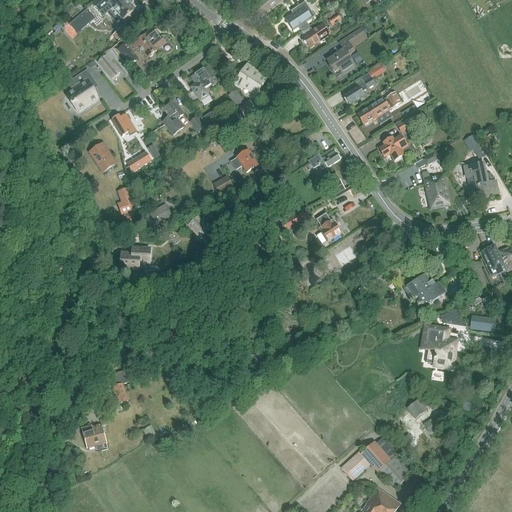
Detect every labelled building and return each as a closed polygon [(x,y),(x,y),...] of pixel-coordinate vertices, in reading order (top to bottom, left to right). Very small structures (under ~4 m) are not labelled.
[(127,0),(96,0),(92,4),(103,17),(113,9),(123,21),(134,11),(127,3),(129,1),(127,0)] [(290,17),(285,20),(293,31),(297,28),(305,23),(307,22),(314,17),(304,2),(304,3),(290,12),(292,15),(290,17)] [(80,12),(76,7),(75,8),(71,4),(65,9),(73,18),(80,12)] [(147,7),(138,14),(144,21),(153,13),(147,7)] [(334,11),(327,16),(323,19),(330,29),(332,27),(332,28),(333,27),(334,28),(338,25),(337,24),(341,22),(338,18),(340,17),(339,15),(340,14),(337,9),(334,11)] [(69,25),(76,35),(94,20),(87,11),(69,25)] [(62,22),(64,26),(70,20),(68,17),(62,22)] [(169,17),(164,21),(169,27),(174,23),(169,17)] [(305,23),(297,28),(301,34),(301,33),(309,28),(305,23)] [(53,29),(56,32),(62,27),(59,24),(53,29)] [(304,37),(303,39),(306,43),(306,45),(307,47),(309,48),(310,49),(323,40),(324,39),(321,35),(326,31),(322,25),(313,32),(304,37)] [(53,34),(52,35),(55,38),(64,30),(62,27),(53,34)] [(303,35),(304,37),(313,32),(310,27),(309,28),(301,33),(303,35)] [(366,27),(360,31),(364,36),(369,33),(366,27)] [(122,28),(117,32),(122,37),(127,33),(122,28)] [(139,50),(139,51),(147,60),(166,44),(153,29),(136,42),(132,46),(137,52),(139,50)] [(354,34),(349,37),(353,44),(354,45),(359,41),(364,37),(364,36),(360,31),(360,30),(354,34)] [(43,38),(45,41),(52,35),(53,34),(51,32),(43,38)] [(117,32),(112,37),(116,41),(116,42),(122,37),(117,32)] [(343,50),(353,44),(349,37),(346,39),(339,44),(341,47),(343,50)] [(354,45),(356,48),(367,40),(364,37),(359,41),(354,45)] [(127,47),(134,55),(137,52),(132,46),(136,42),(134,40),(127,47)] [(121,47),(116,51),(126,62),(130,66),(130,65),(134,62),(136,60),(138,59),(134,55),(127,47),(124,44),(124,45),(121,47)] [(356,48),(354,45),(353,44),(343,50),(327,62),(335,73),(338,70),(341,75),(354,67),(348,57),(354,53),(354,52),(352,50),(356,48)] [(400,44),(394,48),(397,53),(403,49),(400,44)] [(357,53),(350,57),(356,65),(362,61),(357,53)] [(105,57),(98,63),(112,79),(119,73),(105,57)] [(244,86),(257,94),(267,78),(247,65),(243,70),(240,69),(237,69),(234,74),(235,77),(238,79),(233,86),(241,90),(242,89),(244,86)] [(357,87),(343,96),(345,99),(349,106),(364,97),(361,93),(367,89),(367,90),(375,85),(373,81),(374,81),(374,79),(384,73),(380,66),(368,73),(368,74),(361,79),(363,83),(357,87)] [(197,100),(200,103),(209,97),(205,89),(210,86),(212,88),(218,83),(207,67),(191,78),(195,84),(192,87),(190,88),(193,93),(197,100)] [(86,83),(66,96),(71,102),(70,103),(73,106),(77,113),(98,99),(93,93),(92,90),(91,89),(89,86),(95,82),(90,76),(87,70),(67,84),(71,90),(85,80),(86,83)] [(279,91),(283,95),(289,89),(277,77),(268,85),(276,93),(279,91)] [(255,97),(257,94),(244,86),(242,89),(255,97)] [(228,96),(235,107),(243,102),(236,91),(228,96)] [(197,100),(193,93),(189,95),(193,102),(197,100)] [(371,107),(357,116),(363,126),(370,122),(371,122),(376,119),(388,112),(390,111),(389,110),(392,108),(401,103),(395,93),(387,98),(383,100),(382,99),(375,104),(375,105),(371,107)] [(245,103),(239,108),(243,115),(253,108),(249,101),(245,103)] [(164,125),(173,137),(184,128),(178,119),(184,115),(173,102),(162,110),(169,118),(162,123),(164,125)] [(413,106),(407,110),(410,115),(417,111),(413,106)] [(253,108),(243,115),(246,119),(256,112),(253,108)] [(410,115),(407,110),(401,114),(404,119),(410,115)] [(388,112),(376,119),(380,125),(392,118),(388,112)] [(206,126),(205,127),(206,129),(216,121),(211,113),(201,120),(206,126)] [(425,120),(420,113),(413,118),(417,125),(425,120)] [(129,137),(130,137),(136,133),(134,129),(126,115),(120,119),(119,117),(112,121),(122,137),(127,134),(129,137)] [(239,128),(242,125),(237,117),(233,119),(231,116),(219,124),(227,136),(239,128)] [(206,129),(205,127),(203,128),(196,118),(193,121),(190,123),(197,133),(204,128),(205,129),(206,129)] [(398,130),(401,134),(415,126),(411,119),(410,118),(396,126),(398,130)] [(480,146),(473,136),(464,141),(471,152),(473,151),(476,148),(480,146)] [(401,150),(406,147),(400,138),(393,142),(392,139),(384,144),(385,147),(380,150),(384,158),(390,155),(394,161),(404,155),(401,150)] [(89,153),(101,171),(114,163),(103,144),(89,153)] [(153,146),(147,149),(154,160),(159,157),(153,146)] [(486,156),(480,146),(476,148),(473,151),(479,160),(486,156)] [(248,151),(236,159),(241,167),(246,174),(251,171),(252,173),(257,170),(256,167),(258,166),(248,151)] [(319,155),(308,162),(308,163),(313,169),(319,166),(322,170),(326,167),(327,168),(340,160),(335,151),(321,159),(319,156),(319,155)] [(77,159),(74,161),(77,165),(84,162),(80,153),(75,155),(77,159)] [(128,168),(126,169),(127,175),(150,161),(146,153),(127,165),(128,168)] [(425,167),(426,167),(438,160),(434,153),(422,160),(423,163),(425,166),(425,167)] [(241,167),(236,159),(230,162),(236,171),(241,167)] [(423,163),(422,160),(415,164),(417,170),(425,166),(423,163)] [(114,163),(101,171),(103,174),(116,166),(114,163)] [(485,165),(465,169),(470,193),(470,194),(470,195),(471,195),(471,196),(472,196),(473,197),(474,197),(475,197),(476,197),(477,197),(478,197),(479,196),(479,198),(497,195),(495,183),(494,184),(493,178),(493,177),(492,177),(492,176),(491,175),(490,175),(490,174),(489,174),(488,174),(487,174),(486,174),(485,165)] [(428,173),(422,174),(424,184),(430,211),(450,206),(444,177),(443,177),(443,176),(438,177),(438,176),(429,178),(428,173)] [(213,185),(219,195),(232,187),(227,177),(223,179),(220,181),(216,183),(213,185)] [(332,177),(324,183),(330,193),(331,195),(333,197),(334,196),(344,190),(342,187),(341,186),(339,182),(337,178),(334,180),(332,177)] [(122,203),(118,205),(122,216),(123,216),(135,212),(136,211),(132,200),(130,194),(128,189),(118,193),(122,203)] [(213,192),(203,198),(205,201),(215,195),(213,192)] [(165,205),(161,208),(168,220),(172,217),(165,205)] [(245,205),(236,211),(240,218),(250,212),(245,205)] [(161,208),(145,216),(152,228),(168,220),(161,208)] [(305,211),(290,219),(294,226),(295,227),(309,219),(305,211)] [(135,212),(123,216),(127,228),(140,224),(135,212)] [(197,216),(186,226),(198,240),(209,230),(197,216)] [(294,226),(290,219),(283,223),(287,229),(294,226)] [(327,242),(327,243),(341,234),(334,222),(331,224),(329,222),(318,229),(321,233),(327,242)] [(321,245),(327,242),(321,233),(316,237),(321,245)] [(468,238),(461,240),(463,247),(463,248),(471,246),(469,241),(468,238)] [(482,252),(478,254),(491,279),(506,271),(507,273),(511,270),(511,247),(511,246),(498,253),(494,246),(482,252)] [(121,253),(120,272),(138,273),(138,271),(138,270),(147,271),(148,261),(148,248),(133,247),(132,253),(122,253),(121,253)] [(296,256),(289,259),(292,266),(299,262),(296,256)] [(469,265),(467,266),(461,267),(464,278),(470,276),(474,289),(486,285),(479,262),(469,265)] [(375,273),(361,284),(368,294),(383,284),(375,273)] [(406,288),(415,301),(417,299),(424,309),(444,295),(437,284),(432,287),(424,275),(406,288)] [(482,302),(488,312),(498,305),(491,296),(482,302)] [(440,316),(443,323),(459,316),(456,309),(440,316)] [(471,330),(490,332),(494,333),(494,329),(495,326),(495,321),(496,317),(474,314),(473,318),(472,318),(471,330)] [(433,365),(433,366),(451,369),(455,342),(446,341),(447,336),(447,333),(447,331),(425,328),(421,351),(428,352),(426,359),(430,364),(433,365)] [(119,375),(119,374),(110,377),(113,388),(118,405),(128,401),(123,385),(128,383),(125,373),(119,375)] [(91,396),(83,398),(87,411),(95,408),(91,396)] [(418,400),(406,409),(409,413),(414,420),(426,411),(418,400)] [(80,401),(73,403),(76,411),(82,409),(80,401)] [(424,425),(429,432),(439,425),(434,418),(424,425)] [(81,429),(87,450),(107,445),(102,427),(106,426),(104,420),(99,422),(101,427),(100,427),(99,425),(92,427),(92,426),(81,429)] [(143,431),(147,438),(155,434),(150,426),(143,431)] [(394,445),(402,454),(404,453),(412,441),(408,435),(394,445)] [(382,438),(375,443),(388,458),(395,452),(382,438)] [(340,469),(352,482),(370,465),(377,473),(379,472),(395,490),(412,475),(395,457),(391,461),(388,458),(375,443),(374,442),(361,454),(360,452),(340,469)] [(395,511),(400,505),(377,489),(360,511),(395,511)]
